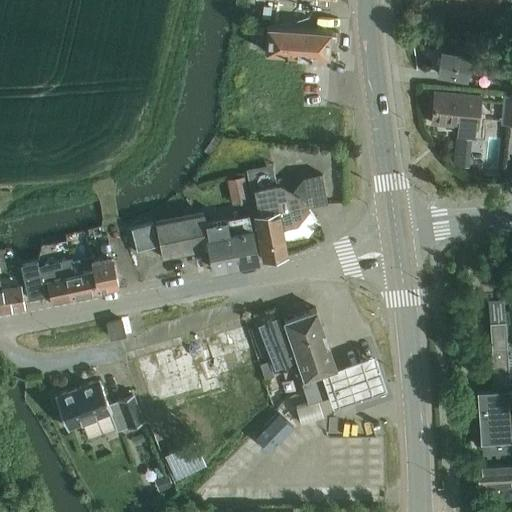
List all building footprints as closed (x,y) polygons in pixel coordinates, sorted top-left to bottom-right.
[(459,0),(464,1),(463,2),(496,11),(499,0),(459,0)] [(263,7),(261,18),(270,20),(270,14),(271,7),(263,6),(263,7)] [(331,30),(266,25),(264,52),(329,57),(331,30)] [(435,75),(467,80),(468,72),(496,77),(496,75),(511,78),(511,64),(498,62),(499,61),(471,56),(439,50),(435,75)] [(473,129),(477,98),(431,93),(427,124),(446,126),(446,124),(455,125),(453,137),(470,138),(471,129),(473,129)] [(511,95),(503,95),(502,109),(511,109),(511,95)] [(456,138),(453,165),(469,167),(472,139),(456,138)] [(277,183),(249,188),(254,214),(253,214),(262,261),(263,260),(288,256),(287,252),(283,228),(297,225),(310,209),(308,207),(312,206),(315,206),(326,204),(321,174),(302,177),(302,178),(293,191),(279,183),(277,183)] [(249,201),(244,175),(227,179),(232,204),(249,201)] [(157,221),(154,221),(162,258),(209,248),(213,269),(234,265),(233,261),(228,236),(228,235),(228,231),(227,228),(225,218),(205,222),(203,212),(187,215),(157,221)] [(248,213),(225,218),(227,228),(228,231),(228,235),(228,236),(233,261),(234,265),(257,260),(250,227),(248,213)] [(131,228),(126,229),(133,254),(137,253),(137,250),(158,244),(152,221),(131,228)] [(93,260),(90,261),(92,270),(97,293),(99,293),(118,289),(112,265),(111,256),(108,244),(101,245),(103,258),(93,260)] [(20,264),(28,299),(49,294),(51,303),(97,293),(92,270),(82,272),(80,260),(71,262),(70,258),(38,265),(38,260),(37,260),(29,262),(20,264)] [(0,310),(24,307),(20,283),(4,286),(1,286),(0,279),(0,278),(0,310)] [(316,307),(282,319),(297,362),(301,374),(302,376),(302,378),(308,376),(330,369),(336,367),(332,354),(316,307)] [(295,362),(277,311),(256,319),(258,325),(250,328),(260,356),(268,353),(275,370),(295,362)] [(106,322),(110,338),(125,334),(121,318),(106,322)] [(495,388),(477,390),(481,440),(485,440),(485,448),(510,447),(509,439),(511,438),(511,381),(510,382),(510,380),(508,358),(507,346),(505,321),(490,322),(492,347),(495,388)] [(357,360),(336,367),(330,369),(331,373),(325,375),(332,394),(335,404),(368,393),(379,389),(386,387),(374,353),(368,356),(357,360)] [(269,360),(260,363),(265,378),(274,375),(269,360)] [(297,362),(292,364),(296,375),(301,374),(297,362)] [(310,380),(302,383),(303,385),(303,387),(304,389),(308,402),(317,399),(332,394),(325,375),(331,373),(330,369),(308,376),(310,380)] [(98,379),(55,396),(67,428),(110,411),(117,429),(142,420),(133,394),(117,400),(117,402),(108,405),(98,379)] [(323,416),(317,399),(308,402),(294,407),(300,424),(321,417),(323,416)] [(269,452),(293,427),(279,413),(255,437),(269,452)] [(146,432),(133,435),(136,444),(148,440),(146,432)] [(193,441),(164,455),(175,477),(204,463),(193,441)] [(511,457),(478,459),(479,488),(511,486),(511,457)] [(168,473),(154,479),(159,491),(173,485),(168,473)]
